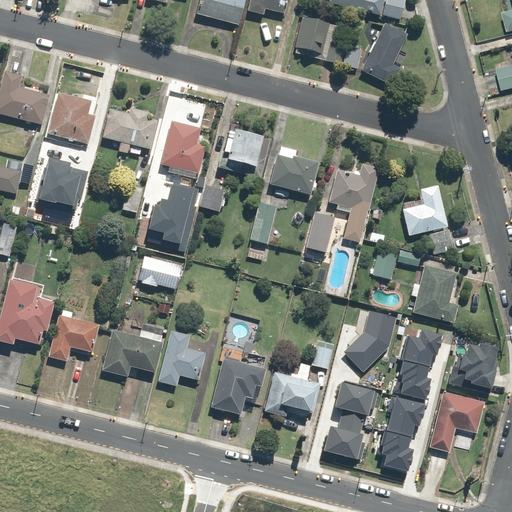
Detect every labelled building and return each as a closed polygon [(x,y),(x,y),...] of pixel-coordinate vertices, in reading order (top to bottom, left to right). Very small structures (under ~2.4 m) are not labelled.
[(199,0),(196,15),(235,26),(242,0),(199,0)] [(261,17),(263,9),(283,14),(286,0),(247,0),(245,12),(261,17)] [(327,0),(327,3),(376,15),(379,0),(327,0)] [(385,0),(382,15),(399,20),(403,0),(385,0)] [(511,11),(501,14),(507,34),(511,32),(511,0),(511,2),(511,11)] [(293,53),(317,58),(317,60),(340,66),(345,46),(332,43),(336,26),(300,19),(293,53)] [(396,70),(388,66),(403,36),(383,25),(368,54),(359,72),(388,86),(396,70)] [(511,88),(511,59),(496,63),(502,91),(511,88)] [(0,82),(0,114),(40,125),(48,95),(0,82)] [(89,102),(57,93),(46,134),(73,141),(87,145),(94,116),(86,115),(89,102)] [(109,110),(102,140),(147,150),(154,121),(109,110)] [(197,131),(170,124),(160,165),(184,170),(183,172),(195,175),(201,149),(193,147),(197,131)] [(266,140),(231,133),(223,171),(258,179),(266,140)] [(47,154),(36,198),(79,208),(88,172),(70,168),(72,160),(47,154)] [(277,155),(269,186),(308,196),(316,165),(277,155)] [(335,171),(327,203),(350,208),(342,238),(358,243),(377,168),(361,164),(358,176),(335,171)] [(0,169),(0,191),(16,195),(20,173),(0,169)] [(155,205),(146,239),(184,249),(199,190),(173,184),(169,200),(162,198),(160,207),(155,205)] [(122,210),(134,213),(140,189),(128,186),(122,210)] [(203,187),(198,207),(217,211),(222,191),(203,187)] [(402,211),(408,237),(443,228),(437,203),(433,188),(419,191),(422,206),(402,211)] [(258,205),(249,242),(265,246),(274,209),(258,205)] [(382,211),(373,207),(369,219),(379,222),(382,211)] [(302,213),(291,213),(291,224),(302,224),(302,213)] [(322,255),(334,220),(316,214),(304,248),(322,255)] [(0,230),(0,253),(7,256),(15,228),(2,225),(0,230)] [(447,231),(428,237),(433,255),(452,249),(447,231)] [(383,236),(369,234),(368,242),(381,245),(383,236)] [(372,279),(390,282),(395,257),(377,253),(372,279)] [(143,257),(138,281),(171,289),(177,266),(143,257)] [(422,267),(411,313),(447,322),(458,276),(422,267)] [(351,281),(331,280),(330,300),(350,301),(351,281)] [(21,284),(21,285),(6,281),(0,306),(0,343),(10,346),(12,340),(36,346),(39,332),(45,333),(50,305),(31,301),(35,288),(21,284)] [(171,307),(159,303),(156,312),(167,316),(171,307)] [(342,349),(361,369),(362,370),(388,345),(396,316),(369,308),(363,330),(342,349)] [(51,345),(47,359),(65,363),(68,350),(88,355),(95,327),(58,317),(50,345),(51,345)] [(399,357),(402,358),(428,365),(431,353),(435,354),(441,332),(419,327),(416,336),(405,333),(399,357)] [(102,360),(103,361),(99,373),(125,380),(128,367),(151,373),(159,344),(109,331),(102,360)] [(168,334),(156,382),(176,387),(178,378),(196,382),(202,357),(182,352),(185,338),(168,334)] [(317,341),(310,365),(326,370),(333,346),(317,341)] [(452,362),(448,380),(490,390),(496,368),(491,367),(496,346),(478,342),(477,345),(466,342),(464,353),(458,352),(455,363),(452,362)] [(428,365),(402,358),(399,372),(401,373),(400,377),(397,377),(394,389),(425,397),(430,376),(425,375),(428,365)] [(220,362),(207,408),(238,416),(243,398),(249,400),(253,388),(259,389),(262,372),(258,371),(243,367),(243,368),(220,362)] [(268,395),(264,411),(282,415),(284,407),(310,413),(316,386),(273,375),(268,396),(268,395)] [(340,417),(361,423),(364,413),(367,414),(373,390),(340,382),(334,406),(342,408),(340,417)] [(389,406),(383,428),(409,434),(413,422),(418,424),(424,403),(389,394),(386,406),(389,406)] [(446,453),(453,428),(475,434),(483,405),(461,399),(442,394),(427,447),(446,453)] [(362,433),(359,432),(361,423),(340,417),(337,427),(329,425),(323,449),(355,457),(362,433)] [(383,428),(378,450),(384,452),(381,462),(407,469),(412,447),(407,445),(409,434),(383,428)] [(473,437),(455,435),(454,449),(472,450),(473,437)]
